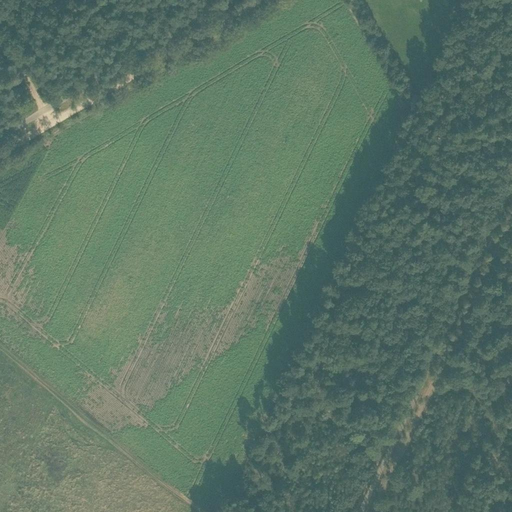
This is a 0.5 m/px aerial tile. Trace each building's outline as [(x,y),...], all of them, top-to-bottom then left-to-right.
[(112,463),(105,469),(117,485),(125,478),(112,463)] [(105,469),(97,475),(109,491),(117,485),(105,469)] [(97,475),(90,481),(102,497),(109,491),(97,475)] [(90,481),(82,487),(94,503),(102,497),(90,481)] [(82,487),(75,493),(87,509),(94,503),(82,487)] [(75,493),(67,500),(77,511),(82,511),(87,509),(75,493)] [(137,494),(129,500),(138,511),(145,511),(149,509),(137,494)] [(77,511),(67,500),(60,506),(64,511),(77,511)] [(138,511),(129,500),(122,506),(126,511),(138,511)]
